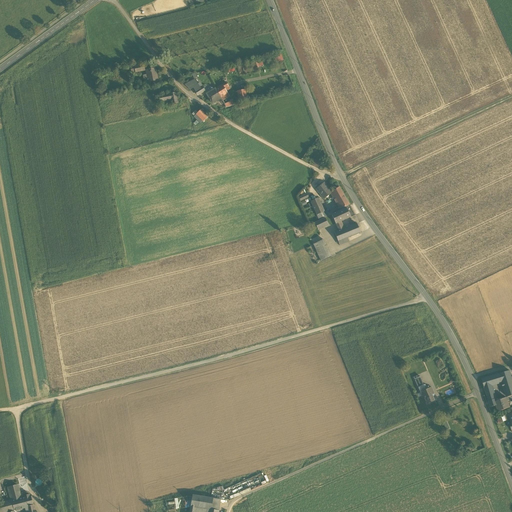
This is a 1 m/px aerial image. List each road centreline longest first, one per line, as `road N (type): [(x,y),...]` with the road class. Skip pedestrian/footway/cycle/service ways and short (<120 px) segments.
road 1 (secondary): [(341,175),(450,334),(511,486)]
road 2 (residential): [(341,175),(331,177),(197,101),(114,0)]
road 3 (secondary): [(269,0),(341,175)]
road 4 (track): [(341,175),(511,96)]
